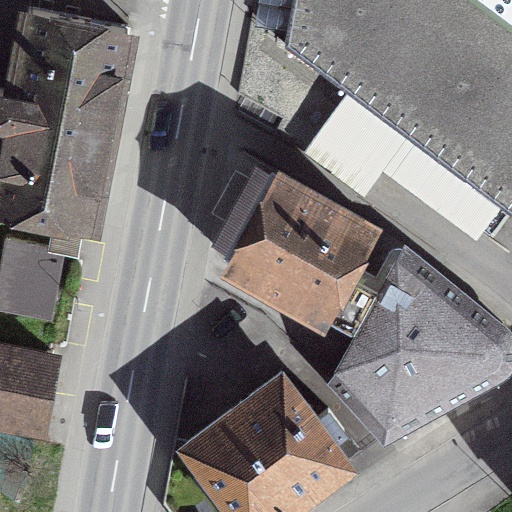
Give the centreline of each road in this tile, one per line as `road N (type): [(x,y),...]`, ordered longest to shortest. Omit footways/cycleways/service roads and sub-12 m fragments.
road 1 (primary): [(112,511),(199,0)]
road 2 (residential): [(511,427),(380,511)]
